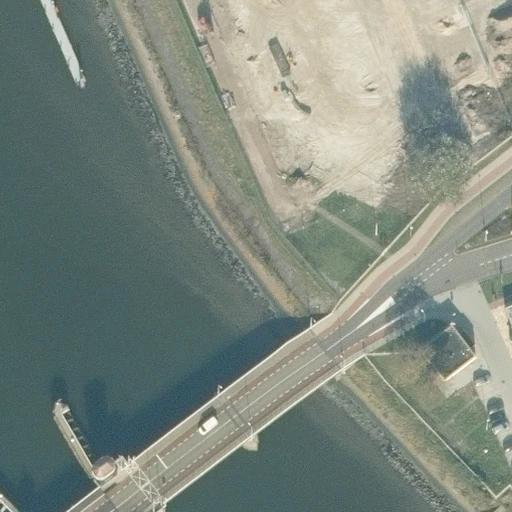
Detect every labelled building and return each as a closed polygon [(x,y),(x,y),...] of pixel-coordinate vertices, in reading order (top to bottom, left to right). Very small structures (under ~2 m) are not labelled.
[(340,0),(210,0),(282,170),(392,125),(340,0)] [(453,330),(421,354),(445,386),(477,361),(470,352),(476,348),(465,334),(460,339),(453,330)] [(214,395),(214,402),(214,404),(215,404),(216,403),(249,446),(247,448),(249,449),(255,450),(257,449),(258,442),(258,441),(258,439),(255,441),(223,398),(225,396),(223,395),(216,394),(214,395)] [(56,418),(91,478),(103,468),(68,407),(58,405),(57,405),(55,413),(56,418)] [(103,468),(91,478),(100,492),(103,496),(105,498),(115,511),(164,511),(162,510),(161,511),(129,470),(131,469),(131,468),(129,466),(127,467),(123,461),(116,467),(105,466),(103,468)] [(0,511),(20,511),(0,491),(0,511)]
